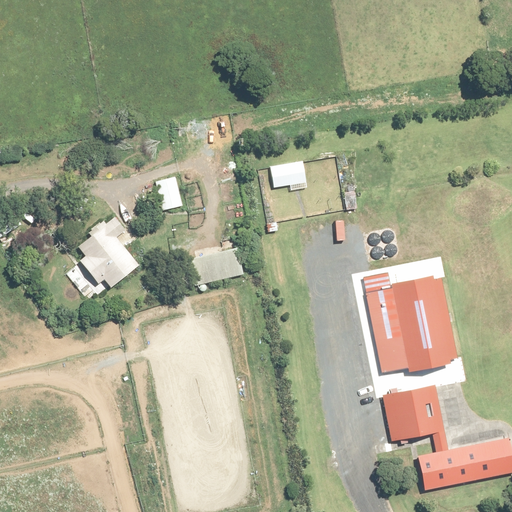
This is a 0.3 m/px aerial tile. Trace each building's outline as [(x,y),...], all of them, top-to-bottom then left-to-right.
[(270,167),(273,188),(290,186),(290,189),(304,188),(301,163),(270,167)] [(178,178),(155,181),(160,211),(183,207),(178,178)] [(356,209),(354,192),(353,193),(352,186),(347,186),(347,193),(345,193),(346,209),(356,209)] [(112,289),(140,264),(116,237),(125,229),(114,216),(105,224),(101,220),(86,233),(89,236),(76,247),(83,256),(63,274),(83,297),(92,290),(98,296),(109,286),(112,289)] [(237,248),(179,261),(185,287),(243,275),(237,248)] [(436,279),(365,291),(379,372),(450,360),(436,279)] [(428,384),(384,391),(392,438),(436,431),(428,384)] [(511,472),(506,438),(416,453),(422,489),(511,473),(511,472)]
